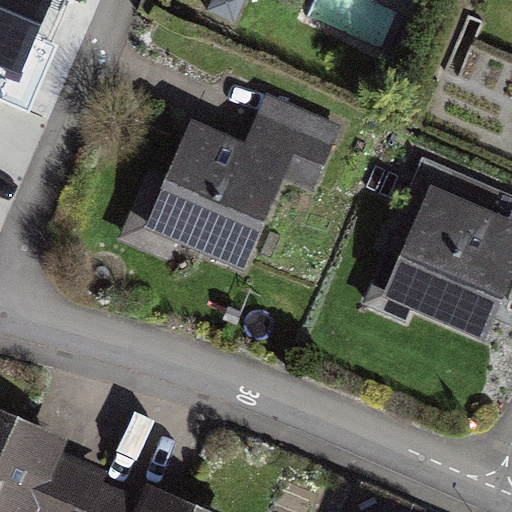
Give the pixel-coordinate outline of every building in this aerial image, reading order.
[(0,0),(0,77),(17,85),(53,0),(0,0)] [(191,131),(146,236),(235,274),(274,183),(308,197),(335,135),(265,105),(244,153),(191,131)] [(511,260),(511,228),(430,194),(384,303),(478,342),(511,260)] [(71,511),(82,487),(51,473),(62,448),(0,421),(0,511),(71,511)] [(82,487),(71,511),(188,511),(121,483),(114,500),(82,487)]
